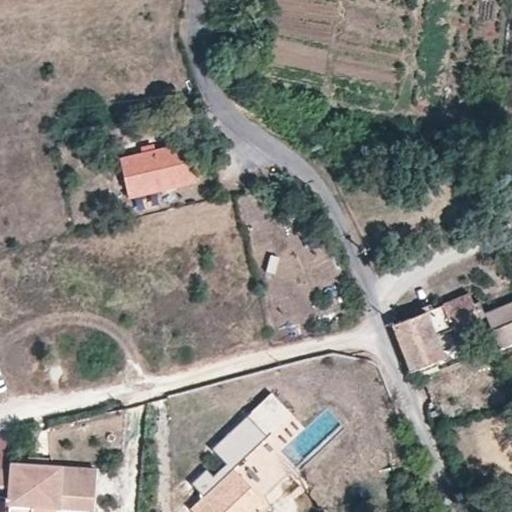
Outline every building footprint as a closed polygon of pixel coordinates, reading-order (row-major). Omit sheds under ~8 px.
[(315,111),(309,120),(322,130),(329,121),(315,111)] [(189,155),(186,141),(119,157),(128,196),(195,181),(189,155)] [(393,321),(412,370),(444,358),(434,333),(485,313),(484,310),(475,286),(470,288),(470,291),(432,306),(393,321)] [(511,299),(484,310),(485,313),(497,343),(511,337),(511,299)] [(270,388),(246,410),(269,435),(293,412),(270,388)] [(331,407),(286,449),(305,470),(351,427),(331,407)] [(203,493),(232,466),(234,468),(269,435),(246,410),(211,443),(228,461),(215,472),(209,466),(192,481),(203,493)] [(90,506),(93,467),(6,462),(6,467),(0,466),(0,499),(4,500),(3,510),(29,511),(29,503),(55,504),(90,506)] [(251,511),(264,501),(234,468),(232,466),(203,493),(190,505),(196,511),(251,511)] [(54,511),(55,504),(29,503),(29,511),(54,511)]
